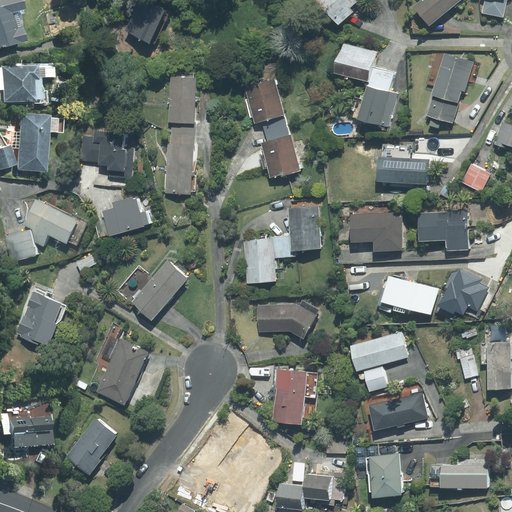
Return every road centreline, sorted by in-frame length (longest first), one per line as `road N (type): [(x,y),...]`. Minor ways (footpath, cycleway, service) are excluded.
road 1 (residential): [(215,376),(121,511)]
road 2 (unknown): [(511,226),(496,255),(478,263),(369,263)]
